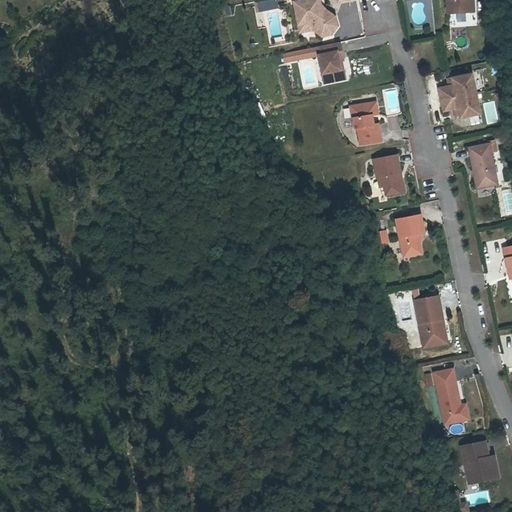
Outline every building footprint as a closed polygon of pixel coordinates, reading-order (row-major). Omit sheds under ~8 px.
[(258,11),(277,8),(276,0),(268,0),(257,2),(258,11)] [(292,0),(297,21),(312,17),(313,23),(321,28),(328,27),(332,20),(330,13),(323,7),(320,8),(316,9),(314,0),(292,0)] [(444,0),(446,13),(473,10),(471,0),(444,0)] [(335,38),(315,42),(319,60),(316,61),(317,70),(322,69),(324,79),(340,76),(338,65),(336,66),(334,57),(336,57),(339,56),(335,38)] [(467,72),(448,76),(448,81),(444,82),(445,85),(434,87),(440,109),(451,106),(452,106),(454,111),(456,110),(458,115),(476,110),(467,72)] [(372,114),(369,102),(347,106),(349,118),(351,118),(352,128),(355,127),(358,144),(379,141),(375,123),(370,124),(369,115),(372,114)] [(264,123),(269,135),(275,132),(270,121),(264,123)] [(486,139),(487,142),(488,142),(490,150),(494,149),(492,138),(486,139)] [(476,187),(497,182),(490,150),(488,142),(487,142),(467,146),(476,187)] [(380,175),(382,186),(383,194),(401,190),(394,154),(371,158),(374,176),(375,176),(380,175)] [(415,231),(418,231),(421,230),(418,212),(393,217),(402,255),(419,251),(416,237),(415,231)] [(378,232),(382,244),(389,242),(386,229),(378,232)] [(438,317),(442,315),(437,293),(414,299),(425,345),(443,341),(438,317)] [(448,339),(442,315),(438,317),(443,341),(448,339)] [(465,419),(462,404),(455,367),(436,371),(446,423),(465,419)] [(423,375),(426,387),(433,386),(431,373),(423,375)] [(462,404),(465,419),(470,418),(467,403),(462,404)] [(489,457),(486,441),(462,446),(470,483),(493,479),(488,458),(489,457)] [(488,458),(493,479),(500,477),(495,455),(489,457),(488,458)] [(461,505),(458,492),(449,494),(453,507),(461,505)]
